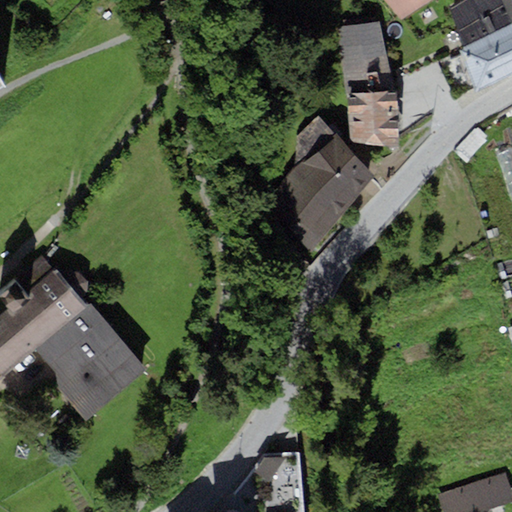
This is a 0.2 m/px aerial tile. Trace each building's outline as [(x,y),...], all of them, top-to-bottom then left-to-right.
[(386,0),(399,19),(430,0),(386,0)] [(511,0),(458,0),(448,6),(460,41),(462,46),(510,21),(511,23),(511,0)] [(376,20),(338,26),(345,91),(394,87),(376,20)] [(511,23),(510,21),(462,46),(459,48),(475,87),(511,68),(511,23)] [(394,87),(345,91),(350,138),(363,139),(397,143),(394,87)] [(295,165),(269,200),(279,213),(308,250),(351,199),(374,172),(317,116),(295,135),(295,165)] [(0,299),(7,308),(0,313),(0,379),(37,348),(88,304),(83,300),(87,280),(78,270),(59,271),(42,253),(0,288),(0,299)] [(91,302),(88,304),(37,348),(50,364),(55,370),(57,389),(81,418),(144,366),(91,302)] [(303,511),(299,450),(266,453),(229,495),(226,511),(303,511)]
